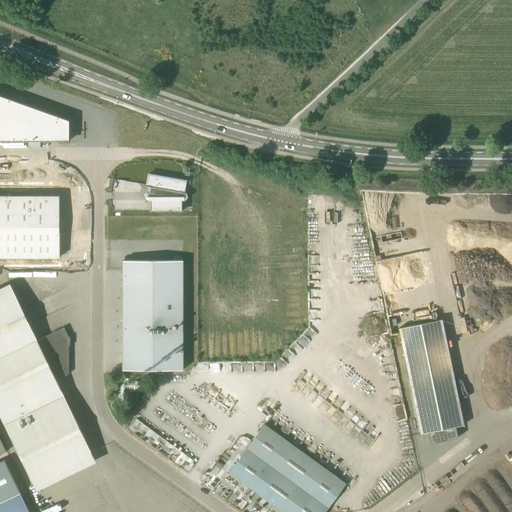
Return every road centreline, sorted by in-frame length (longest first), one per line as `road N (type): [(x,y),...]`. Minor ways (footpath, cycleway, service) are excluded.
road 1 (unclassified): [(225,511),(123,439),(102,409),(97,154)]
road 2 (primary): [(278,141),(198,120),(0,45)]
road 3 (primary): [(511,158),(413,159),(278,141)]
road 4 (unclassified): [(423,0),(278,141)]
road 5 (unclassified): [(379,511),(476,437)]
